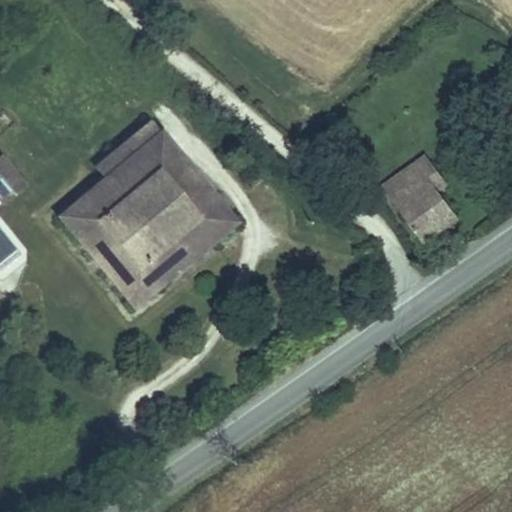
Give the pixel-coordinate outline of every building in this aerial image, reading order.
[(493,128),(476,136),(484,153),(500,145),(493,128)] [(91,182),(103,198),(139,167),(219,255),(244,233),(151,129),(91,182)] [(405,180),(418,197),(461,170),(449,151),(405,180)] [(0,201),(3,205),(27,185),(1,153),(0,153),(0,201)] [(103,198),(69,227),(90,254),(111,235),(170,300),(219,255),(139,167),(103,198)] [(461,170),(418,197),(448,244),(480,222),(463,194),(472,188),(461,170)] [(111,235),(90,254),(148,320),(170,300),(111,235)]
